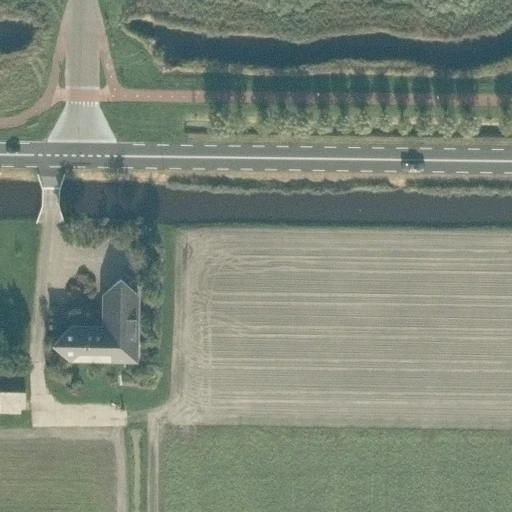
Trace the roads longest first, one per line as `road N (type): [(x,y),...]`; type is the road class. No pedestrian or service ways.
road 1 (tertiary): [(84,154),(511,159)]
road 2 (unclassified): [(84,154),(83,0)]
